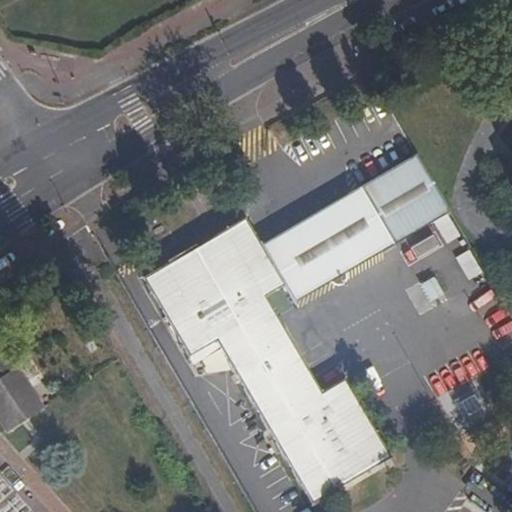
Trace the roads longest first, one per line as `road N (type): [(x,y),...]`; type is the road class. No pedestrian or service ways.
road 1 (primary): [(56,182),(222,85),(398,0)]
road 2 (primary): [(308,0),(32,142)]
